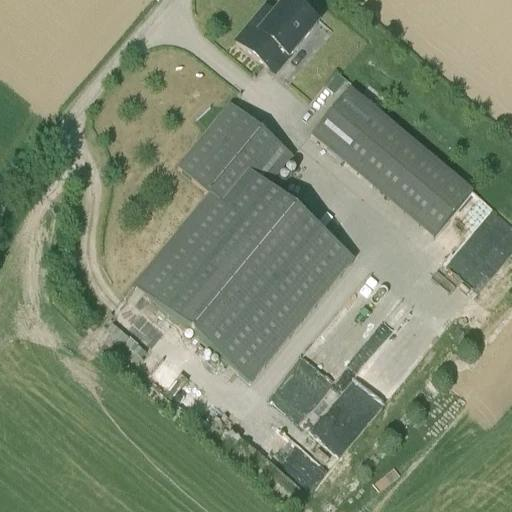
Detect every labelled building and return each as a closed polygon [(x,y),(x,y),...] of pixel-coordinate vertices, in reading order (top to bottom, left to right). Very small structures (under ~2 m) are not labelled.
[(258,17),(235,45),(266,71),(267,70),(280,55),(287,61),(316,26),(287,1),(267,25),(258,17)] [(471,195),(348,93),(310,139),(433,242),(471,195)] [(177,171),(209,198),(132,290),(249,387),(353,263),(266,191),(292,161),(229,108),(177,171)] [(483,223),(456,257),(490,284),(511,255),(511,224),(477,197),(467,210),(483,223)] [(358,373),(393,400),(448,328),(416,304),(395,331),(386,325),(408,297),(373,271),(274,402),(313,432),(358,373)]
